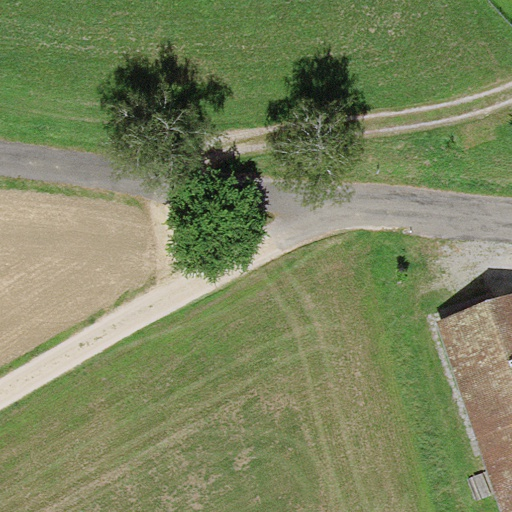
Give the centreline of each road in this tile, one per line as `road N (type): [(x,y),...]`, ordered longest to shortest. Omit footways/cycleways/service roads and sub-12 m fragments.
road 1 (track): [(177,293),(347,203),(0,152)]
road 2 (track): [(511,95),(401,127),(205,149),(165,178),(177,293)]
road 3 (track): [(177,293),(0,398)]
road 4 (unclassified): [(347,203),(511,215)]
